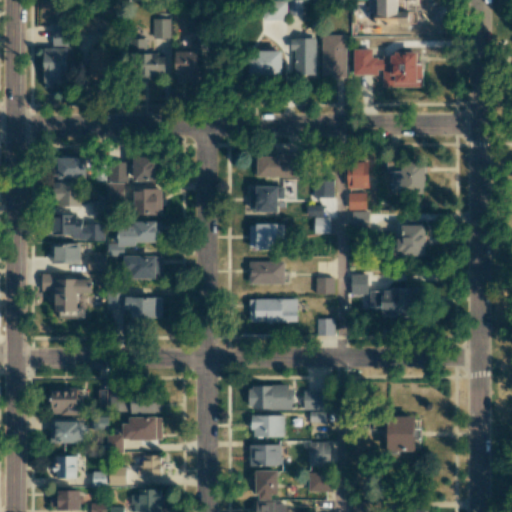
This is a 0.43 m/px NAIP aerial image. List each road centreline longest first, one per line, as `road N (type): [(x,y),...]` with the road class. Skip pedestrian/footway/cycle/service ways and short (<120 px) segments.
road 1 (tertiary): [(12,0),(15,511)]
road 2 (residential): [(478,0),(478,511)]
road 3 (residential): [(14,124),(478,128)]
road 4 (residential): [(15,357),(478,357)]
road 5 (residential): [(205,126),(205,511)]
